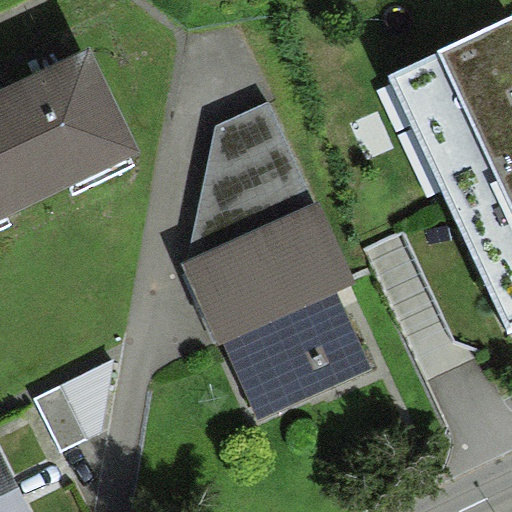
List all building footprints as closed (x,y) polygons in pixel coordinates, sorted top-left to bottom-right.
[(511,34),(511,32),(391,91),(511,335),(511,34)] [(0,220),(127,162),(81,64),(0,101),(0,220)] [(268,110),(219,132),(185,265),(257,426),(370,375),(336,300),(351,294),(268,110)] [(80,443),(57,397),(36,407),(59,454),(80,443)] [(19,511),(0,473),(0,511),(19,511)]
